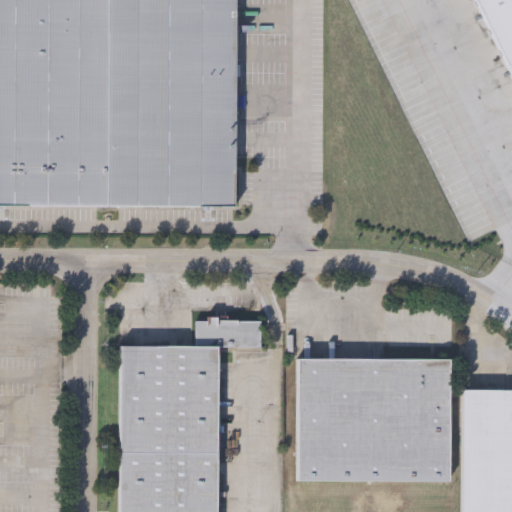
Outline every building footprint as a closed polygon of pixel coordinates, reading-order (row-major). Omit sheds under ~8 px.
[(0,0),(235,0),(235,199),(0,198),(0,0)] [(511,0),(511,85),(470,0),(511,0)] [(123,511),(122,355),(223,351),(220,511),(123,511)] [(304,365),(453,365),(455,483),(305,483),(304,365)] [(469,511),(470,398),(511,396),(511,511),(469,511)]
